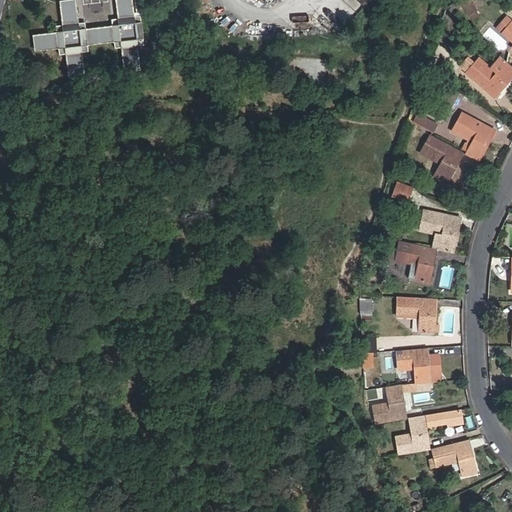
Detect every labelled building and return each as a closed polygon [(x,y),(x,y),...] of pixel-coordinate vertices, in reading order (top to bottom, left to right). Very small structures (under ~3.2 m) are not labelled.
[(135,44),(132,12),(126,12),(124,0),(106,0),(108,14),(101,15),(102,23),(77,26),(76,17),(69,18),(67,0),(51,0),(53,20),(48,20),(49,29),(28,31),(30,48),(50,45),(51,52),(57,52),(59,74),(75,72),(73,50),(80,50),(79,42),(104,40),(104,47),(111,46),(113,68),(131,66),(129,45),(135,44)] [(143,21),(141,0),(134,0),(135,21),(143,21)] [(449,12),(439,39),(448,42),(457,19),(449,12)] [(511,21),(506,16),(496,27),(502,32),(511,41),(511,21)] [(494,98),(511,77),(511,66),(506,62),(497,72),(480,58),(466,75),(494,98)] [(438,124),(417,113),(413,122),(434,132),(438,124)] [(472,142),(467,151),(466,154),(479,161),(495,131),(462,114),(453,132),(467,139),(472,142)] [(421,148),(427,135),(413,127),(406,141),(421,148)] [(447,183),(463,153),(430,135),(421,154),(439,163),(433,176),(447,183)] [(462,149),(467,151),(472,142),(467,139),(462,149)] [(393,196),(408,201),(413,186),(398,180),(393,196)] [(441,234),(438,250),(454,253),(461,219),(423,212),(419,230),(435,233),(441,234)] [(436,249),(438,250),(441,234),(435,233),(432,248),(436,249)] [(429,283),(436,249),(432,248),(398,241),(388,240),(387,248),(385,256),(385,258),(395,260),(417,264),(414,280),(429,283)] [(387,248),(379,246),(377,255),(385,256),(387,248)] [(434,333),(436,298),(397,296),(396,316),(418,317),(418,332),(434,333)] [(371,314),(370,299),(360,300),(361,315),(371,314)] [(377,352),(376,337),(362,338),(363,353),(377,352)] [(427,348),(395,351),(397,370),(413,368),(415,383),(430,381),(427,348)] [(406,418),(400,384),(385,386),(387,401),(372,404),(375,424),(406,418)] [(460,408),(425,414),(427,425),(448,421),(448,424),(462,421),(460,408)] [(398,454),(429,449),(423,415),(409,417),(412,432),(395,435),(398,454)] [(469,439),(430,448),(435,467),(457,461),(461,477),(477,473),(469,439)]
